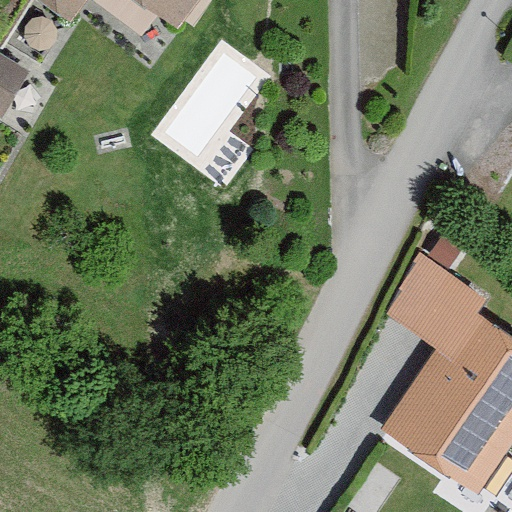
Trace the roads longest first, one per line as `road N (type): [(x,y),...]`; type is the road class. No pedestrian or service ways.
road 1 (residential): [(234,511),(502,0)]
road 2 (unknown): [(368,254),(344,139),(338,0)]
